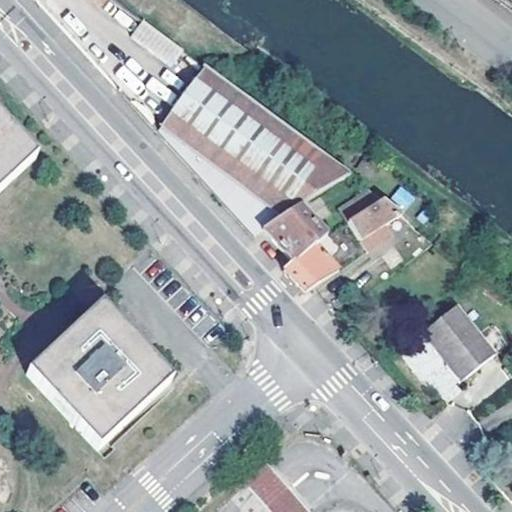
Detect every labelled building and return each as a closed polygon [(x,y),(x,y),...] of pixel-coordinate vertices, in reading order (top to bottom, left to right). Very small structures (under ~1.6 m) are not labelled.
[(147,28),(148,26),(140,20),(138,21),(147,28)] [(180,50),(148,26),(147,28),(138,21),(129,33),(149,49),(169,64),(180,50)] [(348,175),(217,78),(203,67),(158,132),(254,238),(264,232),(296,210),(348,175)] [(0,189),(33,159),(0,121),(0,189)] [(346,223),(380,200),(367,190),(338,211),(346,223)] [(400,193),(385,203),(400,214),(413,205),(400,193)] [(385,203),(380,200),(346,223),(358,242),(369,235),(374,242),(382,236),(377,229),(400,214),(385,203)] [(317,243),(323,239),(324,239),(296,210),(264,232),(293,264),(317,243)] [(293,264),(285,271),(292,279),(305,293),(313,288),(337,273),(326,259),(334,252),(323,239),(317,243),(293,264)] [(98,305),(25,374),(95,451),(170,383),(98,305)] [(497,352),(460,305),(431,329),(453,357),(467,375),(497,352)] [(453,357),(431,329),(427,332),(449,359),(453,357)] [(263,463),(241,483),(264,508),(267,511),(307,511),(286,488),(263,463)]
